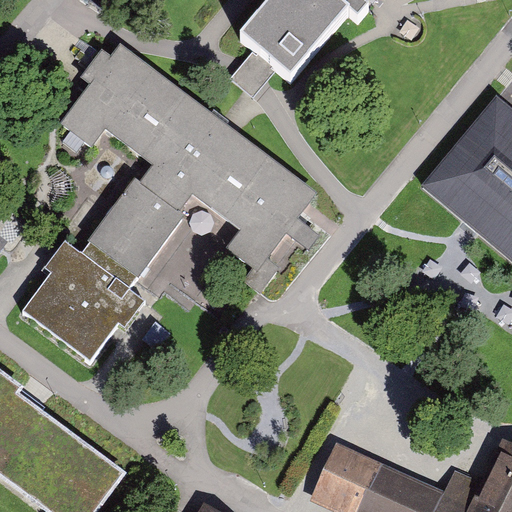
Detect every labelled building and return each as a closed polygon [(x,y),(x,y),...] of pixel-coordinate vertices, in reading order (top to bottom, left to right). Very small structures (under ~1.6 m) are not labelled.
[(317,0),(284,0),(242,50),(253,60),(275,78),(292,93),(349,26),(317,0)] [(317,0),(349,26),(361,36),(391,0),(317,0)] [(323,201),(121,53),(62,132),(94,155),(107,136),(153,170),(95,247),(141,281),(195,206),(239,238),(225,257),(262,284),(323,201)] [(275,78),(253,60),(240,75),(232,85),(254,103),(263,93),(275,78)] [(511,107),(498,95),(418,189),(511,269),(511,107)] [(0,265),(13,249),(0,238),(0,265)] [(141,281),(95,247),(86,260),(67,246),(45,276),(52,280),(23,319),(93,370),(121,332),(126,336),(148,307),(131,294),(141,281)] [(105,511),(126,484),(0,391),(0,489),(31,511),(105,511)] [(447,494),(341,446),(315,502),(337,511),(511,511),(511,442),(506,439),(485,486),(457,473),(447,494)]
